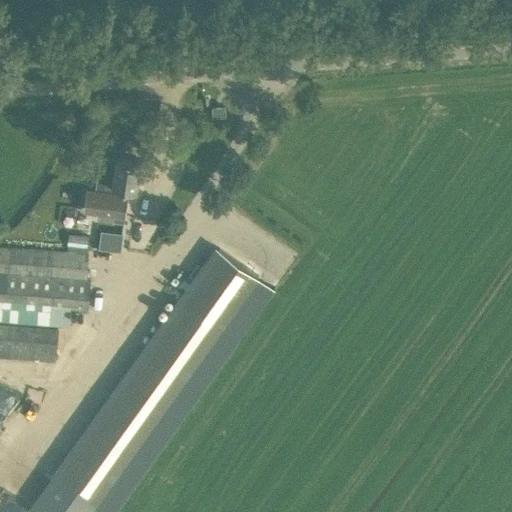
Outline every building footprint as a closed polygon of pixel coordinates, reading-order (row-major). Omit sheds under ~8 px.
[(87,188),(84,212),(96,214),(95,220),(113,223),(114,216),(125,217),(128,188),(138,190),(142,160),(117,157),(116,160),(102,157),(98,189),(87,188)] [(68,234),(68,246),(89,248),(90,236),(68,234)] [(0,319),(69,327),(71,312),(88,313),(91,278),(87,277),(89,253),(8,246),(0,244),(0,319)] [(55,476),(31,509),(35,511),(88,511),(94,504),(258,276),(219,247),(196,280),(55,476)] [(0,321),(0,348),(57,353),(59,327),(0,321)]
